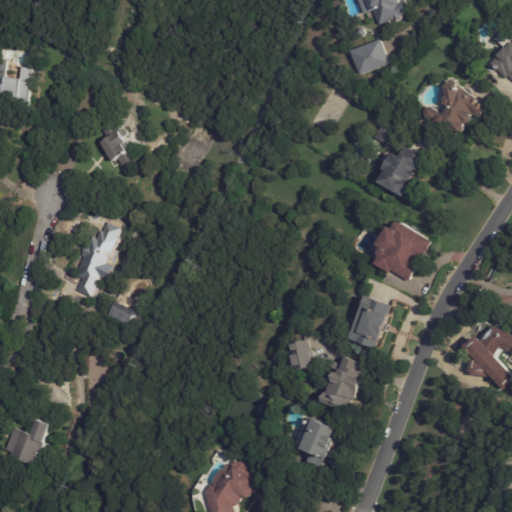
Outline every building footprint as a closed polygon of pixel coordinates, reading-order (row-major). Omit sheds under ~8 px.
[(405,0),(406,1),(408,0),(413,14),(404,17),(405,21),(398,24),(397,21),(383,26),(378,11),(368,15),(362,0),(405,0)] [(367,31),(368,34),(367,37),(364,38),(360,36),(360,32),(362,29),(367,30),(367,31)] [(383,41),(392,64),(364,76),(354,52),(382,40),(383,41)] [(511,77),(509,79),(495,65),(501,59),(500,57),(500,54),(504,50),(507,49),(509,52),(511,49),(511,77)] [(0,61),(9,62),(7,78),(23,80),(24,68),(35,70),(31,108),(19,107),(20,100),(3,97),(0,126),(0,61)] [(463,87),(490,109),(479,121),(477,119),(463,137),(451,127),(447,132),(429,117),(428,112),(431,109),(435,108),(444,116),(449,116),(453,110),(453,107),(452,107),(449,104),(448,88),(453,82),(460,82),(463,87)] [(380,139),(377,137),(384,127),(400,137),(394,148),(380,139)] [(118,164),(105,144),(128,129),(136,142),(131,145),(141,160),(127,170),(121,161),(118,164)] [(428,158),(403,196),(382,182),(389,171),(385,169),(396,153),(404,158),(411,147),(428,158)] [(425,258),(411,280),(394,269),(392,272),(379,264),(383,257),(382,252),(386,247),(383,246),(395,227),(398,228),(402,223),(406,222),(435,241),(425,258)] [(117,239),(120,240),(111,262),(112,265),(110,269),(108,270),(107,269),(94,299),(79,292),(84,280),(78,277),(82,269),(81,269),(86,258),(85,257),(92,241),(93,241),(98,230),(117,239)] [(395,307),(391,316),(394,317),(384,343),(381,342),(378,351),(354,342),(357,331),(358,331),(371,298),(395,307)] [(136,312),(139,314),(131,328),(112,318),(120,303),(136,312)] [(511,354),(502,350),(496,356),(511,377),(511,383),(502,391),(490,376),(490,379),(472,377),(472,374),(469,374),(475,355),(471,350),(483,339),(485,342),(497,328),(511,335),(511,354)] [(292,343),(296,370),(314,367),(309,340),(292,343)] [(323,404),(351,412),(364,364),(335,357),(323,404)] [(342,432),(328,470),(310,464),(313,456),(298,450),(300,445),(301,446),(308,427),(307,426),(308,422),(310,422),(311,420),(342,432)] [(45,424),(52,427),(36,467),(4,454),(14,428),(33,436),(39,421),(45,424)] [(245,464),(255,470),(251,476),(258,480),(253,488),(254,489),(254,492),(251,498),(248,499),(243,496),(237,506),(233,507),(234,511),(211,511),(207,493),(212,486),(218,485),(217,482),(223,472),(229,470),(225,466),(240,463),(242,460),(246,462),(245,464)]
